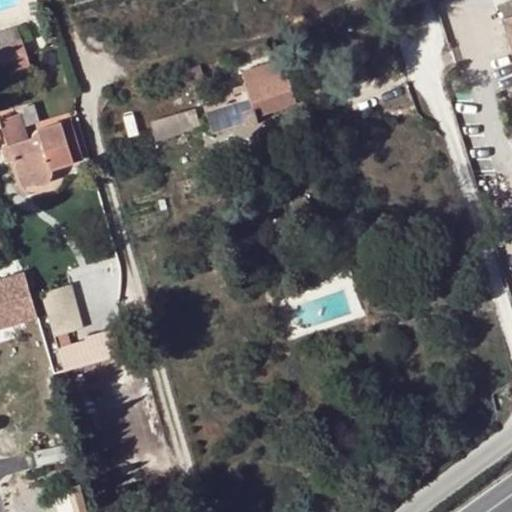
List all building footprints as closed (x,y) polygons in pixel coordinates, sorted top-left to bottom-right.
[(511,0),(499,5),(503,18),(500,19),(511,57),(511,0)] [(0,63),(27,56),(22,38),(0,45),(0,63)] [(32,73),(27,56),(0,63),(0,66),(4,81),(32,73)] [(221,101),(204,106),(213,134),(256,122),(254,116),(294,103),(281,60),(241,73),(245,86),(219,94),(221,101)] [(199,66),(181,71),(186,85),(203,80),(199,66)] [(191,109),(168,115),(173,130),(195,124),(191,109)] [(0,119),(0,123),(7,145),(27,139),(19,114),(0,119)] [(156,119),(160,134),(173,130),(168,115),(156,119)] [(7,145),(1,147),(6,162),(19,158),(24,172),(29,179),(31,181),(34,184),(37,184),(40,185),(44,184),(46,182),(49,179),(50,176),(51,172),(51,168),(82,159),(70,121),(38,130),(33,133),(32,138),(27,139),(7,145)] [(0,287),(0,332),(30,324),(17,282),(0,287)] [(65,310),(37,318),(53,372),(66,368),(63,358),(78,353),(65,310)]
